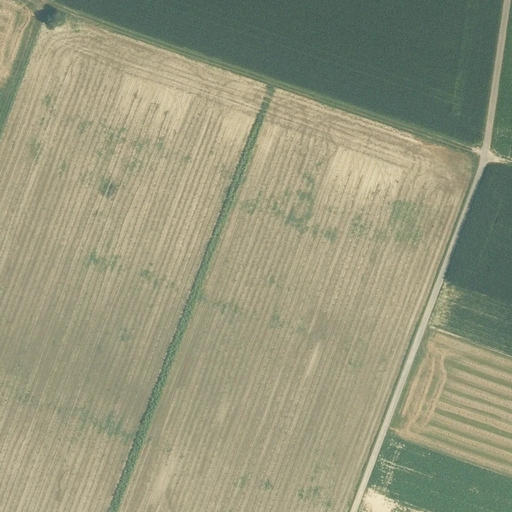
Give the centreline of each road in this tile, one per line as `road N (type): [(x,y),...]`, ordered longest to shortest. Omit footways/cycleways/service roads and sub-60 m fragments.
road 1 (track): [(507,0),(483,161),(352,511)]
road 2 (track): [(17,0),(511,171)]
road 3 (track): [(0,121),(46,0)]
